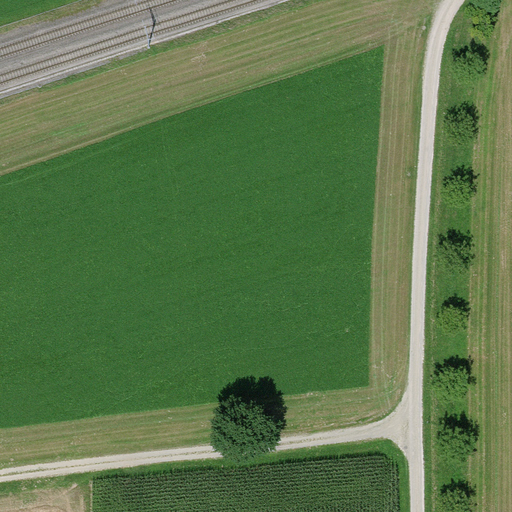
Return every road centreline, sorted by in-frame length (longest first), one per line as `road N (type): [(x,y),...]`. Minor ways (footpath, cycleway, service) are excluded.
road 1 (track): [(421,511),(427,171),(446,18),(456,0)]
road 2 (track): [(420,431),(0,478)]
